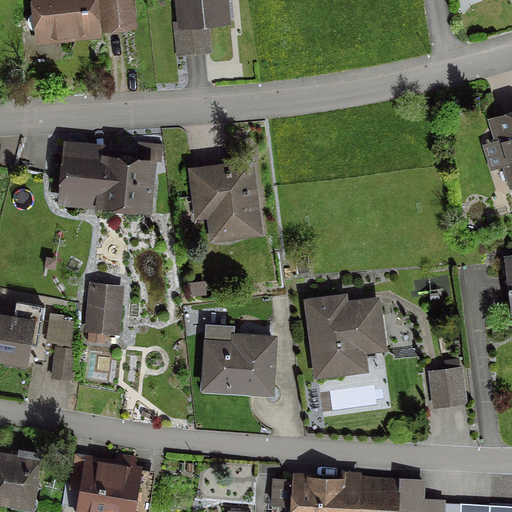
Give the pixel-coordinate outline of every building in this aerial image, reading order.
[(92,8),(90,0),(32,0),(34,13),(31,14),(28,17),(27,20),(26,23),(27,26),(30,29),(33,30),(36,31),(37,41),(89,35),(86,9),(92,8)] [(98,0),(102,27),(132,24),(128,0),(98,0)] [(176,0),(179,23),(224,19),(221,0),(176,0)] [(510,186),(511,185),(511,113),(490,120),(497,141),(482,146),(490,169),(504,165),(510,186)] [(104,158),(64,154),(59,194),(100,198),(100,203),(143,207),(148,166),(104,161),(104,158)] [(211,239),(257,233),(248,163),(190,171),(193,202),(206,200),(211,239)] [(511,306),(511,258),(502,259),(508,307),(511,306)] [(335,298),(305,302),(315,375),(343,371),(341,353),(381,348),(375,300),(336,305),(335,298)] [(11,319),(0,316),(0,358),(23,362),(27,343),(35,344),(41,307),(14,302),(11,319)] [(88,303),(85,329),(114,332),(117,306),(88,303)] [(268,391),(267,391),(271,339),(228,336),(229,328),(206,327),(202,389),(205,389),(206,382),(224,383),(223,388),(265,391),(265,393),(268,393),(268,391)] [(71,351),(54,349),(50,377),(67,379),(71,351)] [(448,405),(462,403),(458,368),(428,372),(430,382),(444,380),(448,405)] [(0,454),(0,499),(29,504),(36,455),(19,452),(18,457),(0,454)] [(89,462),(87,462),(80,506),(115,511),(145,511),(150,480),(131,477),(132,469),(131,469),(133,458),(115,455),(113,467),(89,463),(89,462)] [(339,484),(294,481),(291,511),(417,511),(419,481),(394,479),(393,488),(339,485),(339,484)]
